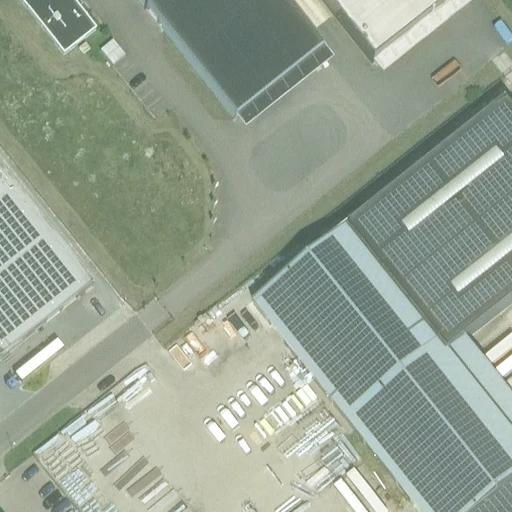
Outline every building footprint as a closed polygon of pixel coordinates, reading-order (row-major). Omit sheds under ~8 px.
[(17,0),(63,57),(96,31),(71,0),(17,0)] [(137,0),(163,32),(234,120),(323,50),(310,34),(282,0),(318,0),(332,16),(372,66),(454,0),(137,0)] [(90,50),(85,45),(79,50),(83,55),(90,50)] [(511,511),(511,431),(450,354),(511,304),(511,109),(507,103),(253,305),(418,511),(511,511)] [(0,361),(93,287),(0,170),(0,361)]
